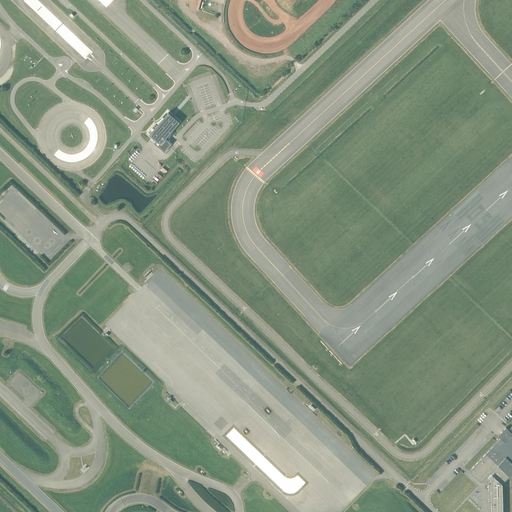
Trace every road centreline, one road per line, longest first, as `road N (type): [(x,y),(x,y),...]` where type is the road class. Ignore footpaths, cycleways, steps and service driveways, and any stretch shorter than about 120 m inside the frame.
road 1 (unclassified): [(185,146),(179,135),(197,117),(234,103),(263,105),(375,0)]
road 2 (track): [(101,226),(0,130)]
